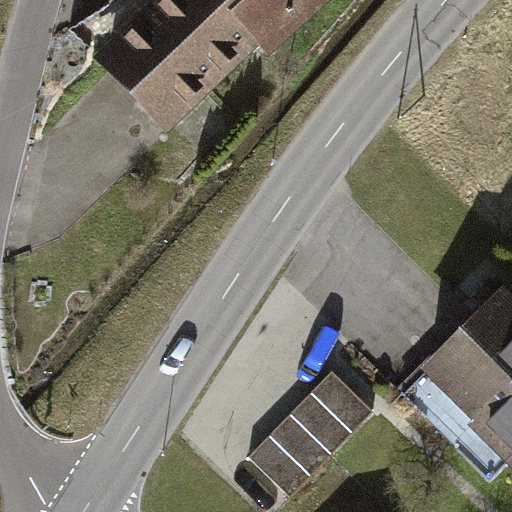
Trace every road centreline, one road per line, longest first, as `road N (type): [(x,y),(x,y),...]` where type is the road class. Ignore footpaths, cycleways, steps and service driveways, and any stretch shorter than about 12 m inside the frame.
road 1 (tertiary): [(85,511),(281,206),(445,0)]
road 2 (tertiary): [(0,170),(39,0)]
